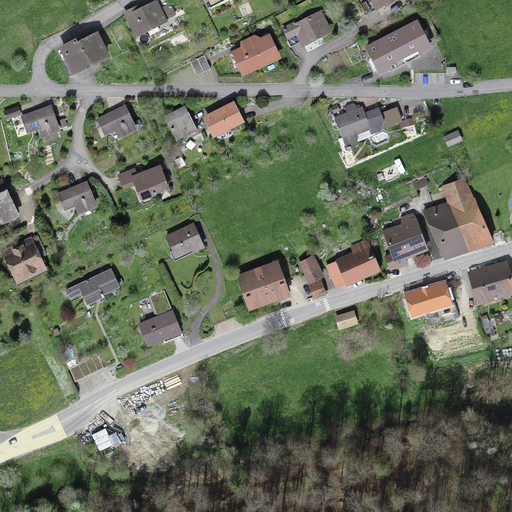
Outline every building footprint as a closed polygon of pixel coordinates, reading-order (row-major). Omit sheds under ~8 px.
[(358,0),(358,1),(364,13),(390,0),(358,0)] [(169,4),(159,9),(155,3),(136,12),(134,9),(126,13),(133,26),(140,22),(144,31),(175,15),(169,4)] [(313,37),(314,39),(328,31),(319,13),(295,26),(294,23),(282,29),(290,45),(301,39),(303,42),(313,37)] [(429,47),(427,43),(431,41),(426,30),(422,32),(417,22),(367,48),(372,58),(368,60),(374,71),(378,69),(380,72),(389,68),(387,64),(418,48),(420,52),(429,47)] [(75,42),(56,51),(68,74),(106,55),(96,35),(77,45),(75,42)] [(242,48),(235,51),(239,61),(238,64),(242,72),(245,73),(267,63),(268,59),(278,55),(269,36),(261,39),(254,36),(242,42),(242,48)] [(190,62),(197,75),(211,69),(204,55),(190,62)] [(413,72),(446,72),(446,57),(413,57),(413,72)] [(357,109),(355,105),(352,104),(347,106),(345,108),(347,113),(335,117),(343,138),(339,139),(343,151),(355,147),(357,142),(354,134),(369,128),(371,133),(381,129),(383,121),(377,104),(363,109),(362,107),(357,109)] [(18,107),(4,112),(6,119),(20,114),(18,107)] [(27,132),(39,128),(42,136),(58,130),(50,107),(22,117),(27,132)] [(119,136),(135,129),(124,107),(97,120),(101,127),(106,124),(110,131),(116,129),(119,136)] [(176,141),(197,130),(185,107),(164,117),(176,141)] [(213,136),(243,121),(235,107),(224,107),(224,112),(217,116),(213,113),(206,121),(213,136)] [(449,144),(460,140),(457,133),(446,138),(449,144)] [(119,175),(122,182),(134,178),(142,198),(167,188),(159,167),(136,176),(134,169),(119,175)] [(464,179),(444,186),(450,203),(448,204),(468,249),(492,241),(464,179)] [(418,195),(412,180),(404,183),(411,198),(418,195)] [(86,183),(58,195),(61,202),(67,199),(70,207),(76,204),(79,212),(95,205),(86,183)] [(0,216),(1,216),(4,222),(18,216),(7,193),(4,194),(1,187),(0,187),(0,216)] [(423,212),(444,258),(468,249),(448,204),(423,212)] [(413,215),(402,219),(401,225),(383,231),(391,254),(385,256),(390,268),(407,263),(404,256),(426,248),(416,219),(413,215)] [(193,250),(203,246),(193,224),(167,236),(176,256),(193,248),(193,250)] [(39,241),(32,244),(30,240),(4,252),(18,281),(44,268),(39,257),(45,254),(39,241)] [(336,261),(337,262),(327,266),(336,288),(379,269),(367,240),(359,243),(361,250),(336,261)] [(294,257),(299,272),(301,271),(307,284),(322,276),(313,258),(301,264),(298,255),(294,257)] [(239,277),(250,307),(287,294),(282,278),(299,272),(294,257),(239,277)] [(511,276),(511,277),(508,263),(495,266),(503,295),(511,291),(511,276)] [(477,303),(503,295),(495,266),(469,273),(477,303)] [(103,294),(119,286),(111,269),(78,284),(87,304),(104,296),(103,294)] [(325,293),(321,282),(310,286),(315,297),(325,293)] [(430,325),(457,317),(453,302),(450,303),(445,283),(406,295),(409,306),(406,307),(409,316),(425,311),(430,325)] [(173,339),(172,335),(181,331),(173,311),(170,312),(169,309),(171,308),(164,290),(149,297),(158,318),(139,325),(147,345),(163,339),(164,342),(173,339)] [(336,317),(339,326),(355,322),(352,312),(336,317)] [(68,369),(75,382),(104,368),(97,355),(68,369)]
